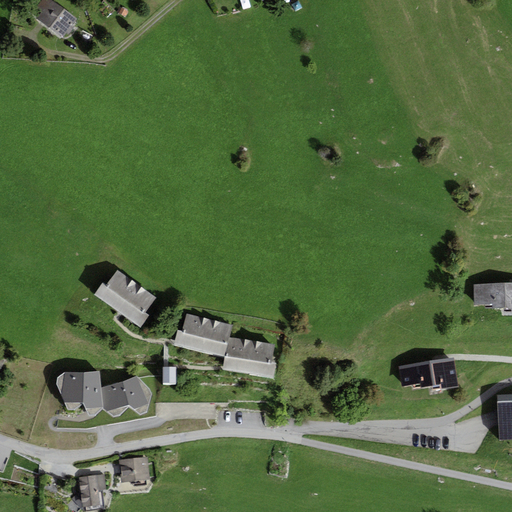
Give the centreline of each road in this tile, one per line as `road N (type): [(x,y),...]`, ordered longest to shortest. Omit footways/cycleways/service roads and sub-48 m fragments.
road 1 (residential): [(0,439),(67,456),(215,432),(280,431)]
road 2 (residential): [(511,381),(435,422),(280,431)]
road 3 (residential): [(280,431),(511,487)]
road 4 (track): [(35,51),(105,64),(179,0)]
